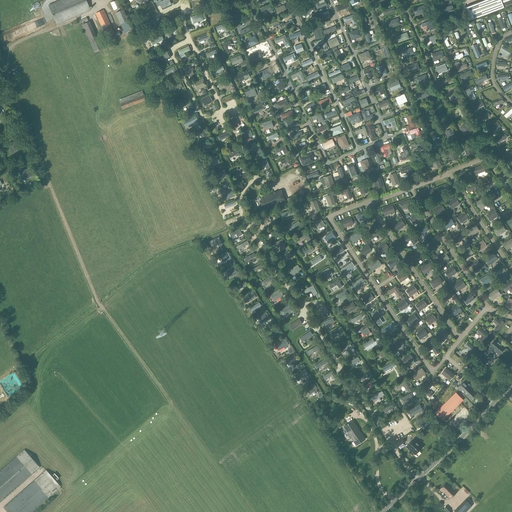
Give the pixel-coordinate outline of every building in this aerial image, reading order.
[(57,25),(91,10),(86,0),(59,0),(48,5),(57,25)] [(114,10),(122,7),(118,0),(116,0),(110,3),(114,10)] [(168,0),(163,0),(159,2),(162,8),(171,4),(168,0)] [(314,2),(317,9),(327,6),(326,2),(320,4),(318,0),(314,2)] [(443,0),(444,3),(445,6),(443,7),(445,13),(454,10),(451,3),(449,4),(448,1),(450,0),(443,0)] [(511,0),(485,0),(477,3),(471,5),(476,18),(504,7),(511,3),(511,0)] [(313,10),(312,10),(313,9),(308,4),(301,12),(306,17),(310,12),(311,13),(313,10)] [(273,12),(270,5),(261,9),(263,13),(269,10),(270,13),(273,12)] [(278,16),(287,12),(284,5),(275,8),(278,16)] [(416,16),(426,12),(423,6),(413,9),(416,16)] [(394,7),(382,12),(384,16),(396,11),(394,7)] [(120,24),(125,33),(133,29),(129,20),(124,9),(115,13),(120,24)] [(116,37),(121,35),(119,31),(114,33),(104,10),(95,13),(108,40),(116,37)] [(331,17),(330,13),(324,15),(322,11),(319,13),(322,20),(331,17)] [(202,13),(191,17),(193,24),(204,20),(205,19),(203,13),(202,14),(202,13)] [(232,24),(243,20),(240,13),(229,17),(232,24)] [(354,14),(343,18),(345,23),(352,20),(353,25),(358,23),(354,14)] [(505,28),(500,15),(497,17),(501,29),(505,28)] [(367,21),(366,17),(364,18),(363,16),(359,17),(364,30),(368,29),(365,22),(367,21)] [(277,18),(265,24),(267,28),(279,23),(277,18)] [(398,18),(388,22),(390,29),(400,25),(398,18)] [(430,21),(421,24),(423,28),(428,26),(430,31),(434,30),(430,21)] [(225,32),(228,30),(225,23),(216,27),(217,31),(223,28),(225,32)] [(249,26),(239,31),(241,35),(251,30),(249,26)] [(168,38),(172,37),(170,33),(176,30),(174,27),(165,31),(168,38)] [(323,37),(319,27),(313,30),(316,39),(323,37)] [(362,36),(359,29),(350,33),(352,40),(362,36)] [(409,39),(407,32),(396,36),(398,43),(409,39)] [(153,45),(164,40),(160,33),(150,39),(153,45)] [(285,45),(289,44),(285,35),(274,39),(276,44),(283,41),(285,45)] [(437,39),(436,35),(423,39),(424,40),(425,42),(426,43),(431,41),(432,45),(436,43),(435,40),(437,39)] [(258,43),(255,36),(245,41),(248,48),(258,43)] [(339,44),(336,37),(328,41),(331,48),(339,44)] [(328,47),(325,38),(314,43),(316,47),(322,44),(324,49),(328,47)] [(228,46),(231,45),(230,41),(222,44),(227,54),(230,52),(228,46)] [(485,42),(482,43),(485,51),(488,50),(489,52),(492,51),(491,47),(488,48),(485,42)] [(304,51),(301,44),(294,47),(297,53),(304,51)] [(391,57),(386,45),(383,46),(385,52),(382,53),(384,58),(387,57),(388,58),(391,57)] [(476,58),(480,56),(475,45),(471,46),(476,58)] [(180,55),(190,50),(188,46),(178,51),(180,55)] [(414,54),(412,47),(402,51),(404,58),(414,54)] [(334,52),(337,60),(346,57),(344,53),(342,54),(340,49),(334,52)] [(170,57),(166,50),(156,55),(158,58),(164,55),(166,59),(170,57)] [(208,58),(214,55),(215,58),(219,57),(216,50),(206,54),(208,58)] [(319,56),(320,60),(332,56),(330,51),(319,56)] [(371,58),(368,51),(361,54),(358,55),(359,57),(360,57),(362,62),(371,58)] [(442,51),(432,55),(434,61),(444,58),(442,51)] [(259,52),(249,56),(252,63),(262,59),(259,52)] [(233,65),(243,61),(240,55),(231,59),(233,65)] [(466,64),(460,66),(458,62),(455,64),(458,72),(468,68),(466,64)] [(420,70),(417,63),(406,67),(409,74),(420,70)] [(341,67),(343,73),(351,70),(349,64),(341,67)] [(383,64),(376,67),(379,77),(387,74),(383,64)] [(438,74),(448,71),(445,64),(436,67),(438,74)] [(190,65),(183,68),(187,77),(194,74),(190,65)] [(173,76),(177,74),(174,67),(164,71),(166,75),(172,72),(173,76)] [(269,68),(257,74),(259,78),(262,77),(263,80),(273,76),(269,68)] [(376,75),(373,68),(364,71),(365,75),(371,72),(373,76),(376,75)] [(250,77),(247,70),(237,75),(241,82),(250,77)] [(302,74),(303,74),(301,71),(290,76),(292,79),(297,77),(298,78),(300,78),(302,82),(305,80),(302,74)] [(320,77),(318,72),(306,78),(309,82),(320,77)] [(343,74),(332,79),(333,84),(345,79),(343,74)] [(419,85),(424,83),(429,82),(426,75),(416,78),(419,85)] [(485,75),(475,80),(477,84),(481,82),(482,83),(484,82),(483,81),(484,81),(486,80),(487,79),(487,78),(487,77),(486,77),(486,76),(485,75)] [(196,92),(206,87),(203,79),(193,83),(196,92)] [(222,89),(232,84),(230,80),(220,85),(222,89)] [(403,89),(402,87),(401,87),(398,81),(389,84),(392,91),(398,89),(399,91),(403,89)] [(323,83),(314,88),(316,92),(325,87),(323,83)] [(382,86),(372,90),(373,93),(379,91),(381,95),(385,93),(382,86)] [(466,91),(470,100),(474,99),(471,93),(475,91),(473,87),(466,91)] [(259,93),(257,88),(254,89),(254,88),(245,92),(247,99),(257,95),(257,94),(259,93)] [(365,93),(364,89),(358,92),(356,88),(353,89),(356,97),(365,93)] [(428,89),(415,94),(418,101),(430,96),(428,89)] [(123,109),(146,100),(142,90),(119,99),(123,109)] [(308,96),(302,99),(304,102),(312,97),(309,90),(306,92),(308,96)] [(453,103),(460,98),(454,90),(447,94),(453,103)] [(405,94),(396,98),(399,105),(408,101),(405,94)] [(201,99),(205,106),(213,102),(209,95),(201,99)] [(272,105),(283,100),(281,96),(270,101),(272,105)] [(354,96),(342,101),(344,105),(355,100),(354,96)] [(193,107),(189,99),(180,104),(182,107),(186,105),(187,107),(188,107),(189,108),(193,107)] [(361,109),(371,106),(369,101),(363,104),(361,99),(358,101),(361,109)] [(289,106),(286,100),(274,105),(276,108),(278,107),(279,110),(289,106)] [(388,100),(378,104),(379,109),(390,104),(388,100)] [(314,102),(305,106),(307,109),(312,106),(313,108),(312,109),(312,110),(314,109),(314,110),(317,109),(314,102)] [(463,118),(466,116),(460,107),(457,109),(463,118)] [(292,110),(280,115),(282,119),(294,115),(292,110)] [(337,114),(336,110),(325,115),(326,119),(337,114)] [(374,118),(372,114),(368,116),(366,112),(362,113),(365,121),(374,118)] [(321,113),(311,117),(313,122),(319,119),(321,123),(324,121),(321,113)] [(363,121),(359,113),(348,117),(349,121),(357,118),(358,122),(363,121)] [(432,124),(428,113),(421,116),(424,127),(432,124)] [(410,128),(419,125),(414,114),(406,117),(409,125),(406,127),(408,130),(411,129),(410,128)] [(242,115),(232,119),(236,128),(239,127),(236,122),(243,118),(242,115)] [(187,127),(198,122),(195,117),(185,122),(187,127)] [(396,125),(394,118),(384,121),(385,125),(391,123),(393,127),(396,125)] [(284,121),(287,130),(298,125),(297,121),(290,124),(288,119),(284,121)] [(274,127),(271,120),(262,123),(265,130),(274,127)] [(495,128),(499,125),(497,122),(490,129),(492,132),(494,130),(495,131),(496,129),(495,128)] [(468,135),(472,129),(463,123),(459,129),(468,135)] [(374,126),(372,127),(370,124),(366,125),(372,140),(376,138),(373,131),(375,130),(374,126)] [(340,126),(330,129),(333,137),(343,133),(340,126)] [(195,133),(197,137),(202,133),(204,137),(208,135),(204,128),(195,133)] [(368,136),(365,128),(356,131),(357,135),(363,132),(365,137),(368,136)] [(421,135),(418,128),(410,131),(411,134),(414,133),(415,137),(421,135)] [(243,136),(245,135),(247,139),(253,136),(250,129),(242,133),(243,136)] [(456,139),(452,129),(445,132),(449,142),(456,139)] [(303,136),(301,132),(296,134),(294,130),(289,132),(293,141),(303,136)] [(220,141),(230,136),(228,132),(218,137),(220,141)] [(442,145),(439,134),(432,135),(434,146),(442,145)] [(349,146),(345,135),(338,138),(342,148),(349,146)] [(335,146),(332,139),(323,143),(326,150),(335,146)] [(478,145),(482,144),(484,149),(488,147),(484,139),(477,142),(478,145)] [(201,151),(212,146),(211,142),(199,147),(201,151)] [(295,144),(298,152),(308,148),(307,144),(300,146),(299,142),(295,144)] [(7,146),(11,154),(18,151),(15,143),(7,146)] [(256,149),(257,153),(261,152),(258,144),(248,148),(249,151),(256,149)] [(380,147),(384,157),(388,155),(386,150),(391,148),(389,144),(380,147)] [(288,152),(285,145),(275,150),(276,153),(283,150),(284,154),(288,152)] [(473,153),(470,145),(464,147),(466,155),(473,153)] [(410,157),(406,147),(402,148),(405,155),(400,157),(402,160),(410,157)] [(457,160),(453,150),(443,154),(445,158),(451,156),(452,161),(457,160)] [(304,167),(315,161),(312,153),(300,159),(304,167)] [(207,160),(210,167),(220,163),(217,156),(207,160)] [(437,156),(431,159),(435,169),(441,166),(437,156)] [(290,157),(280,161),(282,165),(288,162),(290,166),(293,164),(290,157)] [(368,159),(360,162),(364,172),(371,170),(368,159)] [(267,160),(257,164),(258,167),(264,165),(266,168),(270,167),(267,160)] [(427,172),(423,162),(417,164),(421,174),(427,172)] [(349,172),(352,178),(359,175),(355,164),(347,167),(349,171),(347,171),(348,173),(349,172)] [(485,171),(483,165),(473,168),(475,175),(485,171)] [(409,167),(400,170),(401,174),(407,172),(409,179),(413,178),(409,167)] [(335,177),(336,181),(344,178),(341,168),(337,169),(339,176),(335,177)] [(30,177),(26,169),(19,172),(22,180),(30,177)] [(214,174),(217,181),(227,176),(224,169),(214,174)] [(460,177),(465,175),(466,180),(470,178),(467,171),(458,174),(460,177)] [(396,173),(389,175),(393,185),(399,183),(396,173)] [(323,178),(327,188),(335,185),(331,175),(323,178)] [(380,178),(374,180),(376,189),(382,187),(380,178)] [(477,194),(481,192),(475,183),(466,190),(468,193),(474,189),(477,194)] [(358,186),(361,195),(368,192),(364,184),(358,186)] [(448,185),(439,188),(441,194),(450,191),(448,185)] [(346,194),(348,200),(352,198),(348,188),(340,192),(342,196),(346,194)] [(221,193),(224,200),(235,196),(233,189),(221,193)] [(286,202),(282,189),(262,196),(260,202),(262,207),(267,209),(286,202)] [(436,198),(433,190),(422,194),(424,198),(431,195),(432,199),(436,198)] [(326,197),(329,206),(336,204),(332,194),(326,197)] [(488,202),(484,197),(476,203),(480,208),(488,202)] [(459,204),(456,198),(448,204),(452,209),(459,204)] [(310,202),(314,213),(321,211),(317,200),(310,202)] [(400,203),(402,209),(411,206),(408,200),(400,203)] [(433,209),(437,215),(444,210),(441,204),(433,209)] [(384,216),(395,212),(393,205),(382,209),(384,216)] [(293,209),(281,214),(282,218),(294,214),(293,209)] [(490,221),(498,216),(494,210),(486,215),(490,221)] [(366,213),(357,216),(359,222),(368,219),(366,213)] [(461,223),(468,218),(464,213),(457,217),(461,223)] [(417,214),(410,219),(413,225),(421,219),(417,214)] [(351,218),(342,221),(345,228),(353,225),(351,218)] [(443,223),(447,229),(454,224),(451,218),(443,223)] [(325,226),(320,219),(315,223),(319,229),(325,226)] [(405,225),(401,220),(394,225),(397,231),(405,225)] [(470,237),(479,231),(475,225),(466,231),(470,237)] [(506,231),(502,225),(494,230),(497,236),(506,231)] [(426,227),(419,233),(423,239),(426,237),(424,234),(428,230),(426,227)] [(275,236),(278,235),(275,228),(265,233),(267,236),(273,233),(275,236)] [(372,240),(380,234),(376,228),(368,234),(372,240)] [(359,231),(349,237),(353,243),(363,237),(359,231)] [(332,232),(324,237),(328,243),(336,238),(332,232)] [(298,243),(308,236),(306,233),(296,239),(298,243)] [(412,233),(402,240),(405,244),(411,240),(414,245),(418,242),(412,233)] [(452,238),(456,243),(463,238),(460,233),(452,238)] [(222,244),(219,237),(210,241),(211,245),(217,242),(219,246),(222,244)] [(282,248),(286,246),(282,239),(272,244),(274,248),(280,244),(282,248)] [(511,246),(511,239),(503,244),(507,250),(511,246)] [(438,246),(434,241),(427,246),(431,251),(438,246)] [(480,251),(487,246),(483,241),(476,245),(480,251)] [(385,243),(378,248),(382,254),(389,249),(385,243)] [(364,256),(372,251),(368,245),(360,250),(364,256)] [(342,247),(332,254),(336,260),(339,258),(337,255),(344,251),(342,247)] [(469,247),(460,253),(463,259),(473,253),(469,247)] [(421,249),(413,254),(416,260),(424,254),(421,249)] [(282,260),(287,257),(288,259),(293,256),(289,251),(280,257),(282,260)] [(221,263),(230,258),(227,252),(218,257),(221,263)] [(441,264),(449,259),(445,253),(438,258),(441,264)] [(485,260),(488,265),(497,259),(494,254),(485,260)] [(396,256),(387,262),(391,268),(400,262),(396,256)] [(255,257),(246,260),(247,265),(248,269),(256,266),(254,262),(256,261),(255,257)] [(372,271),(382,265),(378,259),(368,265),(372,271)] [(482,267),(478,261),(471,266),(475,271),(482,267)] [(352,262),(341,270),(343,274),(354,266),(352,262)] [(430,262),(420,268),(424,275),(434,269),(430,262)] [(300,268),(298,265),(288,270),(290,274),(291,273),(293,277),(303,271),(300,268)] [(229,278),(240,273),(237,267),(226,272),(229,278)] [(253,273),(255,277),(263,271),(261,268),(253,273)] [(327,273),(329,276),(333,274),(328,268),(319,274),(322,277),(327,273)] [(494,274),(498,279),(507,273),(503,268),(494,274)] [(451,280),(458,275),(455,270),(447,275),(451,280)] [(405,272),(397,277),(401,283),(409,277),(405,272)] [(491,280),(487,275),(480,280),(484,285),(491,280)] [(439,277),(430,283),(434,289),(443,283),(439,277)] [(362,278),(352,284),(356,290),(366,284),(362,278)] [(339,289),(342,286),(338,280),(329,286),(331,289),(337,285),(339,289)] [(458,291),(465,286),(462,281),(454,286),(458,291)] [(314,296),(317,294),(313,285),(304,290),(305,294),(311,291),(314,296)] [(396,286),(387,292),(390,296),(395,293),(398,298),(402,296),(396,286)] [(406,291),(410,296),(417,291),(414,286),(406,291)] [(274,301),(283,296),(279,289),(270,295),(274,301)] [(488,295),(491,300),(500,294),(496,289),(488,295)] [(337,296),(340,301),(349,296),(346,290),(337,296)] [(243,296),(247,302),(256,297),(252,291),(243,296)] [(449,291),(441,296),(445,302),(453,297),(449,291)] [(370,293),(362,299),(366,304),(374,299),(370,293)] [(463,299),(467,304),(474,299),(471,294),(463,299)] [(405,300),(397,306),(401,311),(409,306),(405,300)] [(424,300),(416,306),(420,311),(428,306),(424,300)] [(347,314),(356,308),(353,302),(343,307),(347,314)] [(284,316),(293,310),(290,305),(281,310),(284,316)] [(458,305),(449,311),(452,317),(462,311),(458,305)] [(250,315),(259,308),(258,306),(248,312),(250,315)] [(377,311),(371,315),(373,318),(379,326),(383,323),(378,315),(380,314),(377,311)] [(269,318),(266,312),(257,318),(260,324),(269,318)] [(433,314),(425,320),(429,326),(437,320),(433,314)] [(414,315),(406,320),(410,326),(418,320),(414,315)] [(500,322),(496,318),(493,321),(497,325),(494,329),(497,332),(504,323),(501,321),(500,322)] [(302,323),(299,319),(289,326),(292,330),(302,323)] [(333,330),(331,326),(332,326),(331,323),(325,326),(327,332),(333,330)] [(391,323),(381,330),(383,333),(394,327),(391,323)] [(364,336),(370,333),(367,327),(361,330),(364,336)] [(340,336),(343,334),(339,328),(330,334),(332,337),(338,333),(340,336)] [(435,334),(439,339),(448,333),(444,328),(435,334)] [(482,344),(488,335),(479,328),(477,332),(482,336),(478,341),(482,344)] [(424,329),(416,334),(420,340),(428,335),(424,329)] [(310,331),(300,338),(302,342),(313,335),(310,331)] [(374,346),(378,344),(374,338),(365,344),(367,347),(373,343),(374,346)] [(278,351),(289,345),(285,339),(275,344),(278,351)] [(392,345),(396,350),(404,345),(400,339),(392,345)] [(487,348),(483,353),(489,358),(493,354),(491,352),(495,349),(500,353),(505,347),(496,339),(491,345),(491,346),(488,350),(487,348)] [(469,351),(466,355),(470,359),(477,350),(468,342),(464,346),(469,351)] [(434,343),(425,349),(428,353),(432,350),(436,355),(440,353),(434,343)] [(317,345),(306,352),(308,356),(319,349),(317,345)] [(382,350),(373,356),(375,359),(381,355),(383,358),(386,356),(382,350)] [(298,361),(294,354),(285,359),(289,366),(298,361)] [(410,354),(402,360),(406,366),(414,360),(410,354)] [(322,362),(315,371),(320,374),(326,365),(322,362)] [(393,362),(382,369),(384,373),(395,367),(393,362)] [(422,368),(412,375),(416,381),(426,374),(422,368)] [(441,374),(450,381),(455,375),(446,368),(441,374)] [(298,381),(308,375),(304,369),(295,375),(298,381)] [(357,374),(361,381),(368,376),(364,370),(357,374)] [(333,379),(336,377),(332,371),(323,377),(325,380),(331,376),(333,379)] [(12,372),(0,379),(0,385),(5,392),(11,388),(16,385),(13,380),(16,378),(12,372)] [(396,385),(398,389),(404,385),(406,389),(409,387),(405,380),(396,385)] [(422,391),(430,398),(433,395),(430,391),(429,389),(433,385),(430,382),(422,391)] [(471,401),(477,395),(464,382),(458,387),(471,401)] [(316,390),(318,389),(314,383),(306,389),(310,394),(314,391),(315,393),(318,392),(316,390)] [(372,383),(360,389),(362,393),(374,386),(372,383)] [(373,402),(384,395),(382,391),(371,398),(373,402)] [(404,406),(416,399),(412,392),(400,399),(404,406)] [(443,421),(463,400),(456,392),(435,413),(443,421)] [(411,417),(423,410),(419,404),(407,411),(411,417)] [(381,413),(384,417),(393,412),(390,408),(381,413)] [(415,421),(420,428),(428,422),(424,416),(415,421)] [(356,445),(365,440),(353,421),(344,427),(356,445)] [(452,430),(457,426),(453,422),(448,426),(452,430)] [(395,442),(398,446),(405,442),(403,437),(395,442)] [(422,448),(414,439),(406,446),(410,449),(415,454),(422,448)] [(0,502),(40,468),(24,450),(0,471),(0,502)] [(480,466),(482,468),(484,466),(486,468),(494,460),(489,456),(480,466)] [(471,481),(483,470),(479,467),(468,477),(471,481)] [(31,511),(60,487),(46,470),(3,507),(7,511),(31,511)] [(457,483),(462,490),(467,486),(462,479),(457,483)] [(450,499),(457,493),(446,482),(439,490),(442,493),(443,492),(450,499)] [(484,482),(481,491),(489,494),(490,491),(488,490),(490,484),(484,482)] [(500,511),(511,501),(511,495),(494,511),(500,511)] [(466,500),(454,511),(455,511),(465,511),(472,506),(466,500)] [(432,509),(435,511),(443,505),(440,502),(432,509)]
